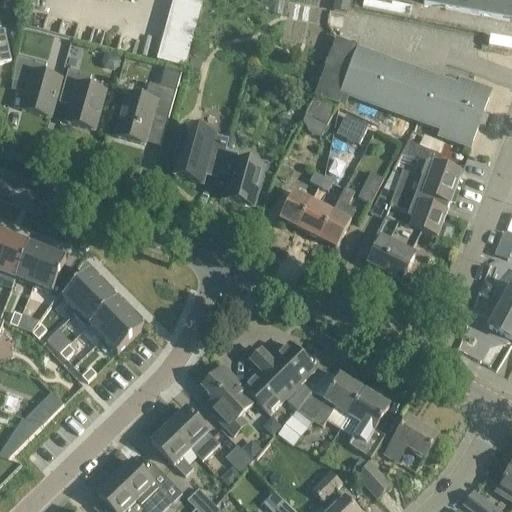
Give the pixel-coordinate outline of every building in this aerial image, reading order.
[(173,6),(158,61),(186,69),(201,12),(203,7),(198,6),(199,0),(177,0),(178,1),(175,0),(173,6)] [(347,16),(350,0),(336,0),(334,13),(347,16)] [(428,0),(427,6),(476,15),(479,2),(470,0),(428,0)] [(476,15),(476,16),(487,19),(511,23),(511,0),(479,0),(479,2),(476,15)] [(0,68),(11,66),(3,35),(0,35),(0,68)] [(483,117),(492,94),(459,82),(457,88),(358,51),(356,57),(335,49),(315,99),(338,108),(342,97),(440,134),(438,140),(470,152),(479,129),(484,132),(489,119),(483,117)] [(103,59),(102,64),(103,66),(105,69),(114,71),(116,70),(119,68),(121,63),(120,61),(117,58),(108,56),(106,57),(103,59)] [(61,82),(44,77),(47,66),(17,58),(13,85),(28,89),(22,113),(50,121),(61,82)] [(61,98),(72,101),(66,125),(95,133),(105,95),(88,90),(91,78),(68,72),(61,98)] [(181,76),(164,72),(159,89),(149,86),(145,101),(128,97),(116,139),(145,147),(151,123),(167,128),(181,76)] [(305,118),(326,129),(335,111),(314,100),(305,118)] [(345,120),(337,137),(360,147),(368,131),(345,120)] [(183,129),(174,164),(178,165),(174,179),(202,187),(205,178),(209,161),(221,165),(222,165),(225,153),(229,142),(183,129)] [(402,176),(393,198),(446,218),(451,203),(455,205),(459,193),(455,192),(460,180),(429,168),(434,157),(408,144),(401,158),(419,164),(413,180),(402,176)] [(221,165),(218,175),(219,176),(231,179),(224,202),(254,210),(265,170),(237,162),(238,157),(225,153),(222,165),(221,165)] [(383,191),(369,217),(370,218),(384,223),(390,208),(393,198),(401,178),(402,176),(405,168),(398,166),(397,165),(383,191)] [(282,168),(277,179),(285,183),(291,172),(282,168)] [(314,174),(309,185),(327,195),(333,184),(326,180),(314,174)] [(358,201),(370,208),(384,182),(370,175),(358,201)] [(355,196),(345,191),(341,198),(333,215),(332,215),(319,242),(337,252),(356,214),(347,209),(355,196)] [(280,222),(319,242),(332,215),(294,195),(280,222)] [(393,198),(390,208),(408,215),(403,229),(421,236),(437,242),(438,240),(438,238),(442,239),(446,228),(443,227),(446,218),(393,198)] [(381,243),(368,267),(402,285),(415,259),(411,257),(421,236),(403,229),(384,223),(376,240),(381,243)] [(0,235),(0,269),(12,241),(0,235)] [(12,241),(0,269),(0,275),(16,282),(30,248),(12,241)] [(30,248),(16,282),(34,289),(47,255),(30,248)] [(47,255),(34,289),(53,296),(66,262),(47,255)] [(89,275),(62,300),(77,315),(103,289),(89,275)] [(495,291),(485,286),(480,296),(486,298),(492,296),(495,291)] [(511,286),(489,330),(511,342),(511,286)] [(103,289),(77,315),(90,328),(116,303),(103,289)] [(116,303),(90,328),(103,342),(130,316),(116,303)] [(14,316),(9,328),(17,331),(22,320),(14,316)] [(130,316),(103,342),(118,357),(144,331),(130,316)] [(22,319),(18,330),(32,336),(40,325),(22,318),(22,319)] [(41,328),(32,337),(38,343),(46,334),(41,328)] [(65,341),(54,351),(60,357),(69,349),(71,347),(65,341)] [(311,396),(310,395),(300,386),(313,373),(289,348),(272,365),(261,354),(250,364),(261,375),(243,393),(268,418),(284,402),(295,413),(302,405),(311,396)] [(69,349),(60,357),(66,363),(75,355),(69,349)] [(91,371),(82,380),(88,386),(97,377),(91,371)] [(202,391),(213,402),(205,410),(233,440),(246,427),(240,420),(252,408),(237,392),(240,389),(223,371),(202,391)] [(302,405),(277,436),(292,447),(311,423),(323,430),(327,424),(340,433),(365,394),(341,379),(326,403),(312,394),(311,396),(302,405)] [(365,394),(340,433),(353,442),(349,448),(370,462),(384,440),(374,434),(390,410),(365,394)] [(43,430),(48,424),(36,412),(25,423),(43,430)] [(187,413),(170,429),(192,452),(203,464),(220,448),(187,413)] [(438,441),(408,421),(385,458),(397,465),(406,451),(424,462),(438,441)] [(183,461),(192,452),(170,429),(152,446),(174,469),(175,468),(186,480),(194,473),(183,461)] [(251,444),(242,454),(252,464),(262,454),(251,444)] [(15,457),(19,453),(8,446),(0,457),(0,459),(9,463),(15,457)] [(237,449),(225,461),(241,479),(253,465),(237,449)] [(128,462),(113,477),(117,480),(116,480),(116,481),(137,504),(145,495),(158,508),(165,500),(153,488),(154,487),(133,465),(132,466),(128,462)] [(357,482),(376,503),(392,489),(369,464),(357,482)] [(506,482),(496,497),(511,507),(511,470),(505,481),(506,482)] [(356,511),(338,493),(343,488),(332,476),(313,494),(324,505),(326,503),(334,511),(356,511)] [(144,511),(137,504),(116,481),(98,499),(110,511),(144,511)] [(200,492),(189,503),(197,511),(219,511),(217,509),(200,492)] [(495,511),(473,495),(462,509),(465,511),(495,511)]
